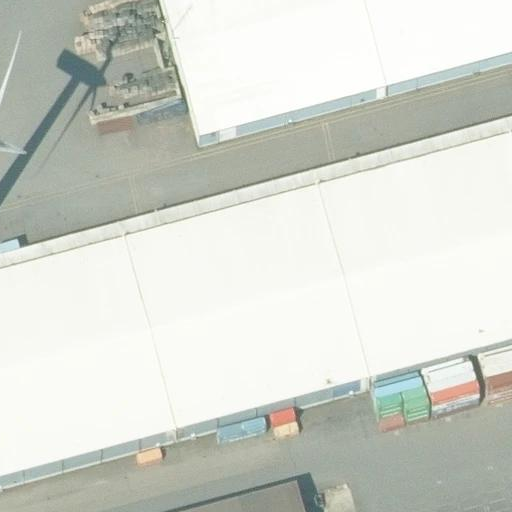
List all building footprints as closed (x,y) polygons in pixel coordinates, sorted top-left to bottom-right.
[(64,0),(68,12),(90,7),(87,0),(64,0)] [(511,0),(157,0),(198,148),(511,63),(511,0)] [(137,86),(164,80),(159,56),(132,62),(137,86)] [(0,490),(511,352),(511,146),(0,284),(0,490)] [(342,405),(318,412),(324,431),(348,424),(342,405)] [(403,511),(452,511),(439,458),(393,470),(403,511)] [(300,511),(296,494),(230,511),(300,511)]
